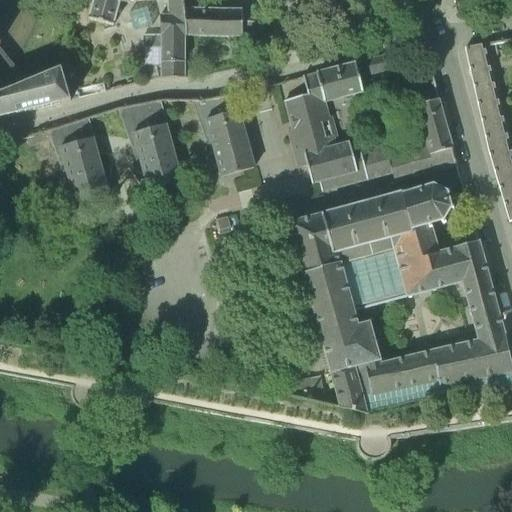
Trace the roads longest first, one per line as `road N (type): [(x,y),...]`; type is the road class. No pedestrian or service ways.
road 1 (residential): [(436,32),(191,82),(0,133)]
road 2 (residential): [(436,32),(511,282)]
